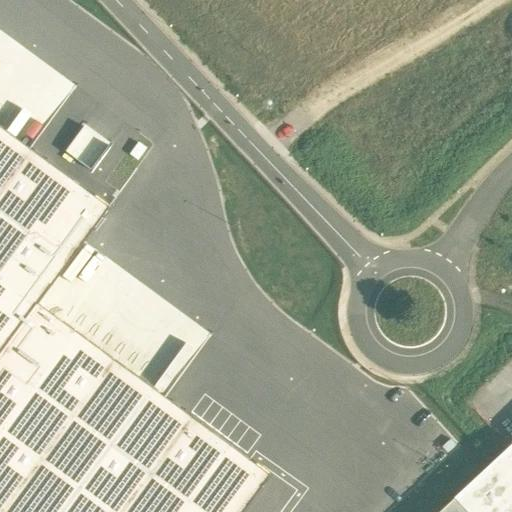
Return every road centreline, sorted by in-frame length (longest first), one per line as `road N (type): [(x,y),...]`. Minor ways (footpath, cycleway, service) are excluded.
road 1 (unclassified): [(117,0),(373,277)]
road 2 (unclassified): [(373,277),(359,309),(369,342),(397,362),(431,360),(456,337),(458,291),(426,263),(397,263)]
